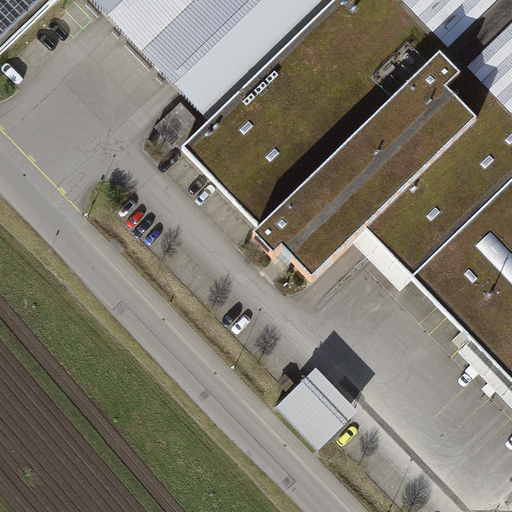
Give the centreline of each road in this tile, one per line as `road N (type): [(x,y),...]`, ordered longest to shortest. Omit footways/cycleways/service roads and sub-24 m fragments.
road 1 (unclassified): [(0,172),(327,511)]
road 2 (unknown): [(249,0),(92,143),(62,202)]
